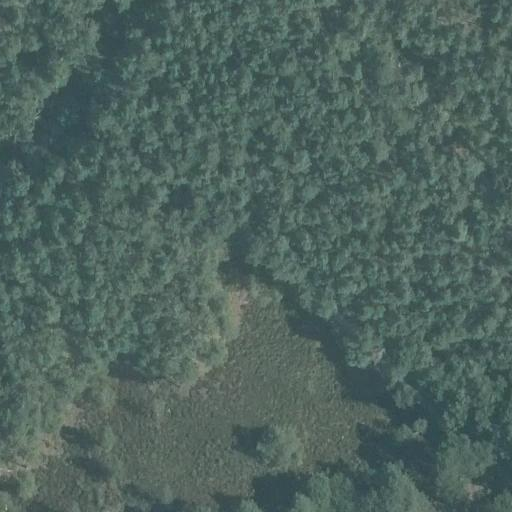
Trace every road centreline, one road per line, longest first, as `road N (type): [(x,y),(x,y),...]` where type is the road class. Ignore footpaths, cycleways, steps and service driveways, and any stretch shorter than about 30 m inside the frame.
road 1 (track): [(321,0),(511,203)]
road 2 (track): [(0,144),(84,51)]
